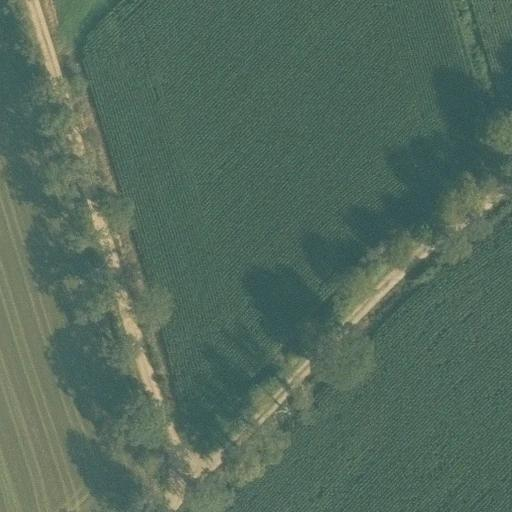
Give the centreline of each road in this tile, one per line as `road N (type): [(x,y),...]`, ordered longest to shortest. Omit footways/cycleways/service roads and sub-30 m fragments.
road 1 (track): [(182,480),(33,0)]
road 2 (track): [(182,480),(224,456),(434,241),(511,184)]
